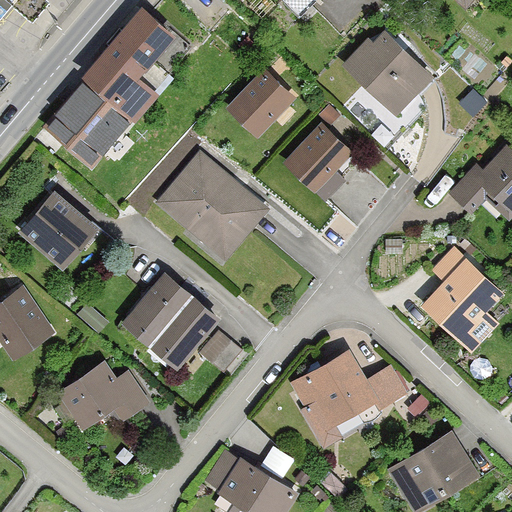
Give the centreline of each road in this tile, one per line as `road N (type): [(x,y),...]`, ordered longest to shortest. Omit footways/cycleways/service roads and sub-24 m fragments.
road 1 (residential): [(147,511),(339,279)]
road 2 (residential): [(511,441),(339,279)]
road 3 (tertiary): [(0,138),(116,0)]
road 4 (residential): [(0,425),(107,511)]
